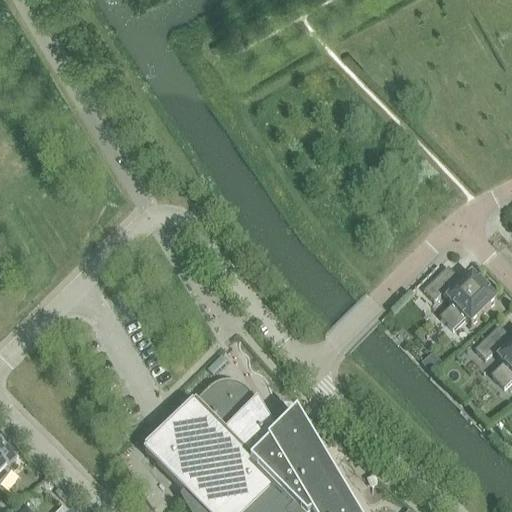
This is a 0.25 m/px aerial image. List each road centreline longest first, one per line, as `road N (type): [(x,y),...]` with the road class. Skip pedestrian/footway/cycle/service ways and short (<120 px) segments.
road 1 (residential): [(306,372),(183,220),(146,216),(0,363)]
road 2 (residential): [(306,372),(456,223)]
road 3 (residential): [(455,511),(306,372)]
road 4 (residential): [(109,511),(0,394)]
